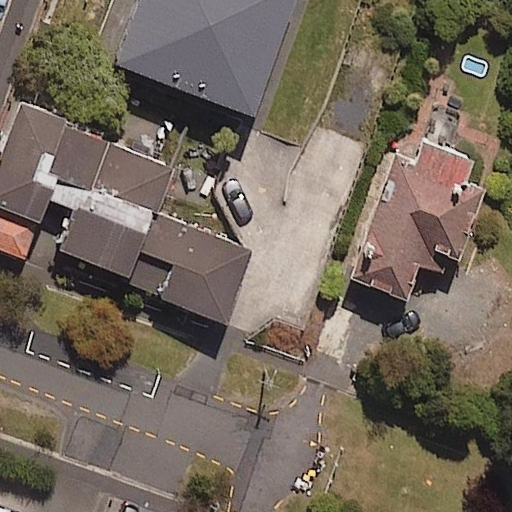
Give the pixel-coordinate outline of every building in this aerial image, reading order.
[(285,0),(124,0),(102,61),(244,113),(285,0)] [(164,168),(16,106),(0,144),(0,252),(17,259),(42,199),(70,210),(54,249),(119,276),(164,168)] [(458,118),(442,112),(430,144),(417,140),(408,165),(390,158),(345,277),(401,298),(414,262),(446,274),(478,186),(458,179),(466,158),(446,151),(458,118)] [(247,252),(163,217),(134,288),(218,322),(247,252)] [(359,314),(331,304),(312,354),(340,365),(359,314)]
